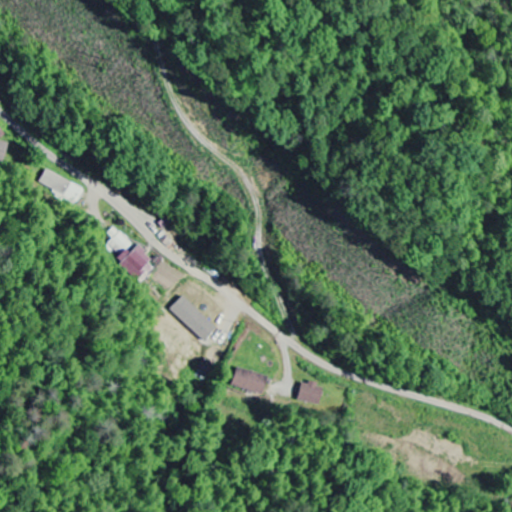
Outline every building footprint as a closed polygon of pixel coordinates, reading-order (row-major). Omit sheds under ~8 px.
[(8,143),(0,141),(0,163),(3,164),(8,143)] [(85,189),(45,171),(39,186),(78,204),(85,189)] [(136,247),(114,227),(105,238),(125,256),(118,264),(141,285),(158,268),(136,247)] [(170,310),(205,343),(217,329),(182,297),(170,310)] [(231,386),(262,396),(268,379),(237,368),(231,386)] [(320,406),(324,387),(302,383),(298,401),(320,406)]
